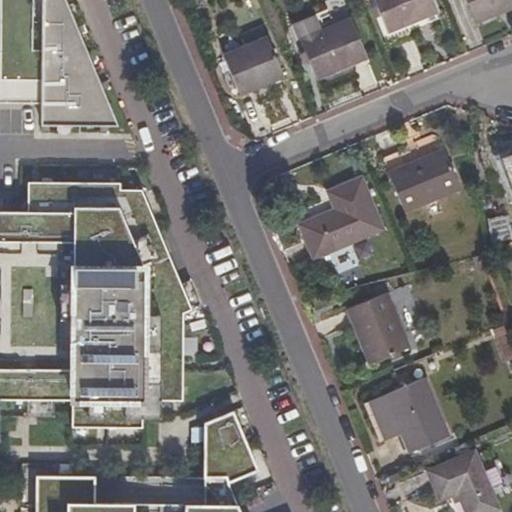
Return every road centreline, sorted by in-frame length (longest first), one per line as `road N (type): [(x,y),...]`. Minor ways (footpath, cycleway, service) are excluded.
road 1 (residential): [(90,0),(299,511)]
road 2 (residential): [(364,511),(220,176)]
road 3 (residential): [(220,176),(499,65)]
road 4 (residential): [(220,176),(146,0)]
